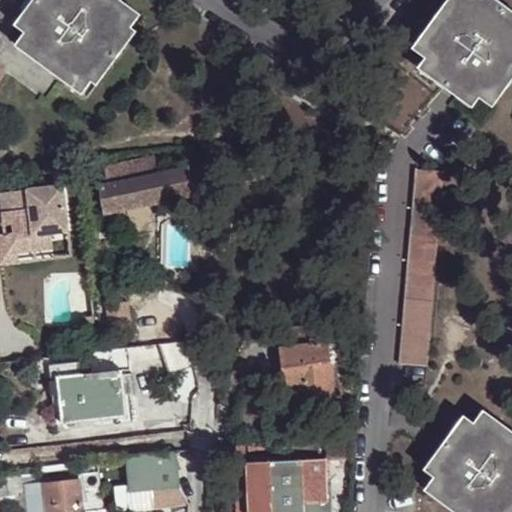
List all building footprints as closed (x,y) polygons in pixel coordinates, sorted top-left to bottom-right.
[(92,84),(98,87),(137,34),(132,30),(141,18),(116,0),(36,0),(16,27),(26,35),(17,48),(82,97),(92,84)] [(476,105),(490,114),(511,83),(511,21),(482,0),(450,0),(409,55),(422,65),(416,76),(469,114),(476,105)] [(150,160),(159,205),(194,198),(189,169),(160,174),(157,158),(150,160)] [(106,215),(159,205),(150,160),(142,161),(145,177),(100,186),(106,215)] [(100,186),(145,177),(142,161),(97,170),(100,186)] [(444,172),(416,170),(400,365),(427,366),(444,172)] [(14,212),(16,233),(7,234),(0,235),(0,239),(1,254),(19,252),(53,248),(52,233),(69,231),(64,186),(1,193),(4,213),(14,212)] [(14,212),(4,213),(7,234),(16,233),(14,212)] [(19,252),(1,254),(3,264),(20,262),(19,252)] [(305,325),(281,328),(283,346),(307,343),(305,325)] [(311,344),(307,343),(283,346),(287,386),(297,384),(332,382),(328,342),(325,342),(325,336),(310,337),(311,344)] [(196,366),(186,340),(161,349),(169,376),(196,366)] [(83,362),(83,352),(53,356),(54,375),(61,375),(59,363),(83,362)] [(84,373),(83,362),(59,363),(61,375),(84,373)] [(84,373),(61,375),(64,422),(98,419),(123,416),(120,396),(129,396),(126,368),(84,373)] [(297,384),(299,405),(333,403),(332,382),(297,384)] [(283,407),(299,405),(297,384),(287,386),(280,387),(283,407)] [(123,416),(98,419),(98,426),(135,421),(133,396),(129,396),(120,396),(123,416)] [(511,511),(511,440),(483,419),(473,431),(463,424),(424,478),(435,486),(426,498),(444,511),(511,511)] [(353,439),(327,440),(329,460),(352,458),(353,439)] [(247,445),(225,446),(225,456),(248,455),(247,445)] [(183,508),(177,452),(160,454),(145,456),(129,457),(132,492),(153,490),(155,511),(183,508)] [(325,459),(249,463),(251,511),(305,511),(305,503),(327,502),(325,459)] [(251,511),(249,463),(236,464),(238,511),(251,511)] [(33,476),(6,479),(7,497),(21,495),(34,494),(34,489),(33,476)] [(84,511),(82,490),(81,484),(45,488),(47,511),(84,511)] [(102,511),(99,487),(82,490),(84,511),(115,511),(115,510),(104,511),(102,511)] [(23,511),(47,511),(45,488),(34,489),(34,494),(21,495),(23,511)] [(145,511),(155,511),(153,490),(132,492),(134,511),(145,511)] [(327,511),(327,502),(305,503),(305,511),(327,511)]
